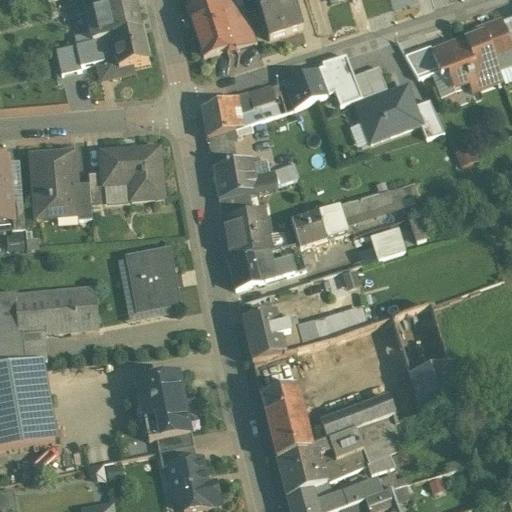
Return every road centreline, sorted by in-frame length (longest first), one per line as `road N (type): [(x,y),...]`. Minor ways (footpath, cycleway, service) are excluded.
road 1 (tertiary): [(266,511),(182,106)]
road 2 (residential): [(511,0),(182,106)]
road 3 (residential): [(182,106),(162,116),(0,131)]
